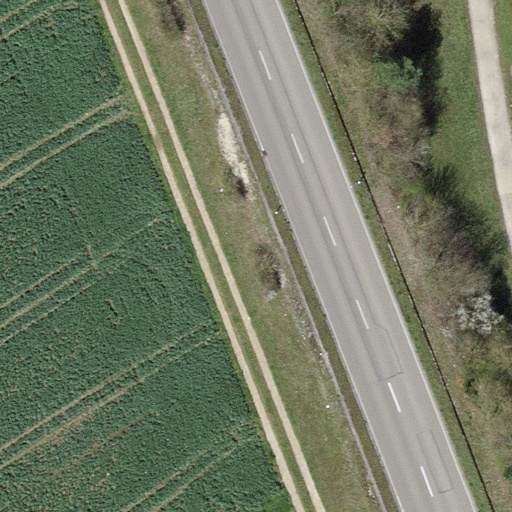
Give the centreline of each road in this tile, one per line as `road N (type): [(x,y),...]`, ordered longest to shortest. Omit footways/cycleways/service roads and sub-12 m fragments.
road 1 (secondary): [(437,511),(239,0)]
road 2 (track): [(308,511),(114,0)]
